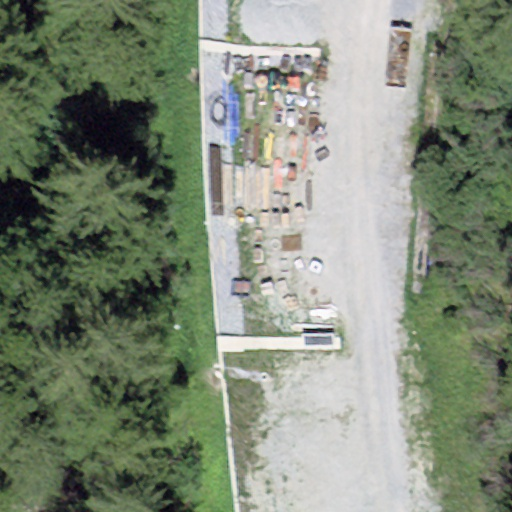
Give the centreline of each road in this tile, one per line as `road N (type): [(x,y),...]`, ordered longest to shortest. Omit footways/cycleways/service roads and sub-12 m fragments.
road 1 (track): [(438,0),(395,309),(399,511)]
road 2 (primary): [(277,0),(283,335),(304,511)]
